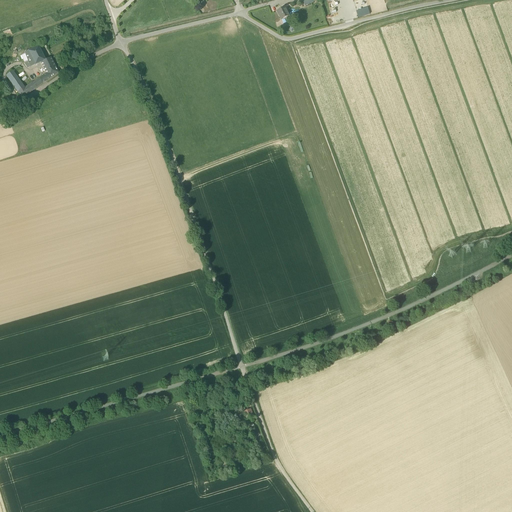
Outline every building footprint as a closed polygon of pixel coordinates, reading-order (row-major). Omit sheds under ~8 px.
[(277,11),(282,20),(290,16),(287,10),(288,10),(286,6),(277,11)] [(368,7),(356,11),(359,18),(370,14),(368,7)] [(38,46),(34,48),(40,62),(41,62),(46,60),(46,59),(38,46)] [(25,52),(25,53),(28,60),(25,62),(28,67),(40,62),(34,48),(25,52)] [(51,57),(46,59),(46,60),(41,62),(46,72),(43,75),(46,80),(58,72),(51,57)] [(6,75),(19,92),(25,88),(25,87),(13,70),(6,75)] [(34,80),(25,87),(25,88),(19,92),(22,97),(28,93),(43,82),(39,77),(35,81),(34,80)] [(244,412),(247,420),(248,420),(249,423),(251,422),(254,421),(252,418),(253,418),(250,410),(244,412)] [(241,426),(239,420),(233,423),(235,428),(241,426)]
